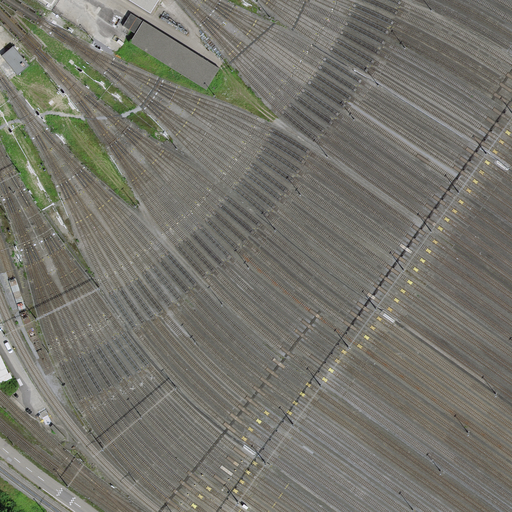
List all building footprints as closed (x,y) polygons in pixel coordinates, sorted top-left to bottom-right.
[(130,0),(151,13),(158,0),(130,0)] [(136,33),(143,21),(130,14),(123,25),(136,33)] [(130,41),(206,89),(219,69),(178,43),(143,21),(136,33),(130,41)] [(114,31),(108,43),(120,49),(126,37),(114,31)] [(1,56),(17,75),(29,66),(13,46),(4,54),(1,56)] [(51,428),(63,440),(66,438),(54,426),(51,428)]
